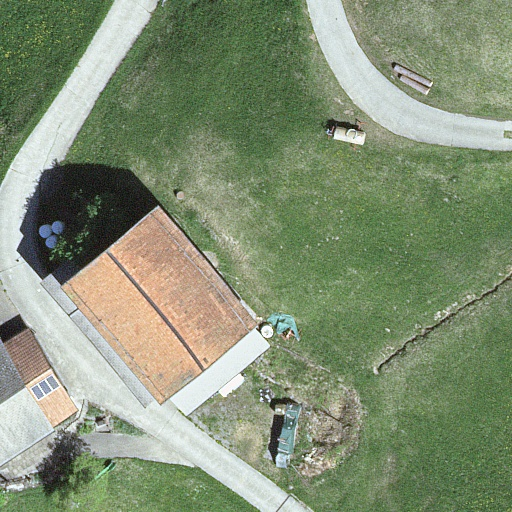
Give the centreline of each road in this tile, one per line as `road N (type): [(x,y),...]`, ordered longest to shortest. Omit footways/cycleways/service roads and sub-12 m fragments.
road 1 (track): [(280,511),(199,447),(113,396),(54,331),(24,281),(15,213),(34,157),(137,0)]
road 2 (residential): [(324,0),(343,59),(363,90),(429,123),(511,135)]
